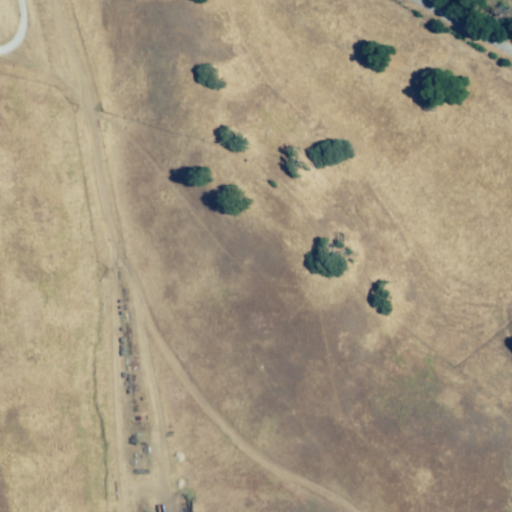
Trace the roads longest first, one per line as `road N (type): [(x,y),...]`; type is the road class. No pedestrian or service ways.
road 1 (track): [(447,23),(423,173),(435,254),(511,352)]
road 2 (residential): [(511,59),(406,0)]
